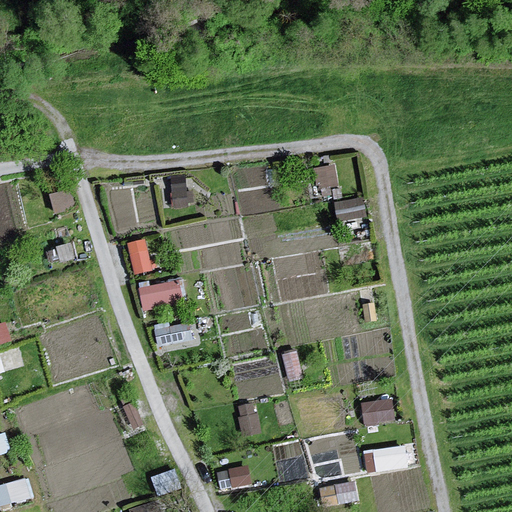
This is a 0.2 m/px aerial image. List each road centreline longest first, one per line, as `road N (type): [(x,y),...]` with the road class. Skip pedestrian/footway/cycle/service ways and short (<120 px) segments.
road 1 (track): [(0,182),(358,147),(381,166),(442,511)]
road 2 (track): [(0,104),(29,101),(61,128),(139,354),(208,511)]
